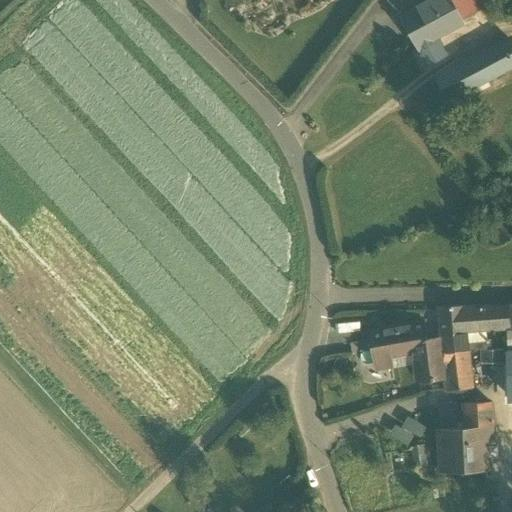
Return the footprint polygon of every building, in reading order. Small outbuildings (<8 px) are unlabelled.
[(432,0),(418,8),(432,34),(433,34),(460,19),(450,0),(432,0)] [(473,0),(450,0),(460,19),(478,8),(473,0)] [(445,57),(435,38),(434,38),(433,34),(432,34),(418,8),(402,17),(421,51),(429,66),(445,57)] [(511,55),(511,45),(509,39),(502,43),(509,57),(511,55)] [(502,43),(436,79),(448,101),(511,66),(511,62),(509,57),(502,43)] [(429,66),(421,51),(415,55),(422,69),(429,66)] [(507,306),(463,307),(466,331),(508,328),(508,306),(507,306)] [(463,307),(438,307),(439,337),(441,353),(468,350),(467,343),(466,331),(463,307)] [(427,338),(424,323),(410,325),(413,349),(418,379),(444,376),(441,353),(439,337),(427,338)] [(410,325),(371,333),(375,356),(388,353),(413,349),(410,325)] [(490,340),(467,343),(468,350),(481,350),(491,350),(490,340)] [(468,350),(441,353),(444,376),(447,391),(473,387),(468,350)] [(504,364),(503,350),(491,350),(481,350),(481,364),(504,364)] [(388,353),(375,356),(376,361),(379,377),(392,375),(388,353)] [(376,361),(366,363),(369,379),(379,377),(376,361)] [(477,402),(464,403),(465,427),(466,444),(484,443),(493,443),(491,404),(477,402)] [(402,416),(399,426),(388,423),(384,436),(412,444),(419,421),(402,416)] [(465,427),(438,429),(442,473),(486,470),(484,443),(466,444),(465,427)]
